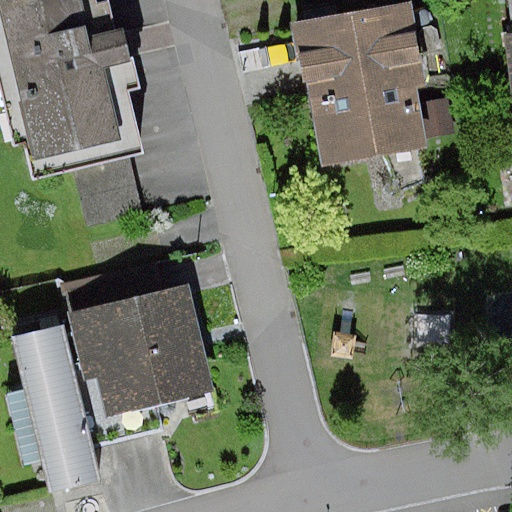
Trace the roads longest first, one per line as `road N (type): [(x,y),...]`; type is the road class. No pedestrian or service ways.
road 1 (unclassified): [(320,489),(189,0)]
road 2 (unclassified): [(511,453),(320,489)]
